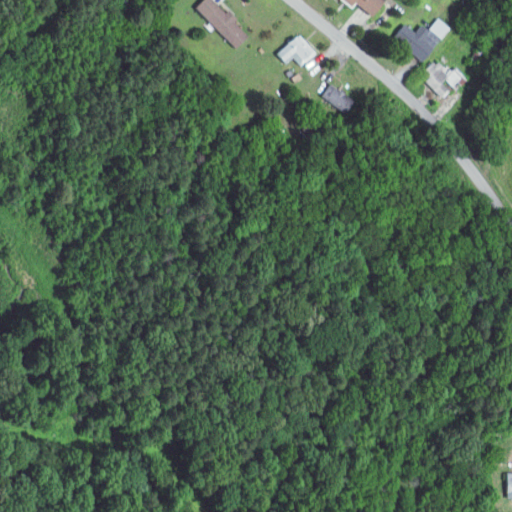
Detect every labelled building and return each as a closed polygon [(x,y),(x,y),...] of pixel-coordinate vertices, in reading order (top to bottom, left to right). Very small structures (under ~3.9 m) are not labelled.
[(208,0),(194,0),(188,6),(228,48),(242,35),(208,0)] [(336,0),(344,7),(348,2),(364,16),(377,1),(375,0),(336,0)] [(444,27),(432,17),(422,29),(415,23),(409,31),(399,22),(387,37),(415,61),(444,27)] [(288,58),(296,67),(311,53),(293,33),(269,54),(279,65),(288,58)] [(415,70),(438,95),(446,88),(449,91),(461,80),(449,66),(442,73),(429,58),(415,70)] [(339,112),(348,98),(323,83),(314,97),(339,112)] [(511,473),(500,473),(500,499),(511,498),(511,473)]
